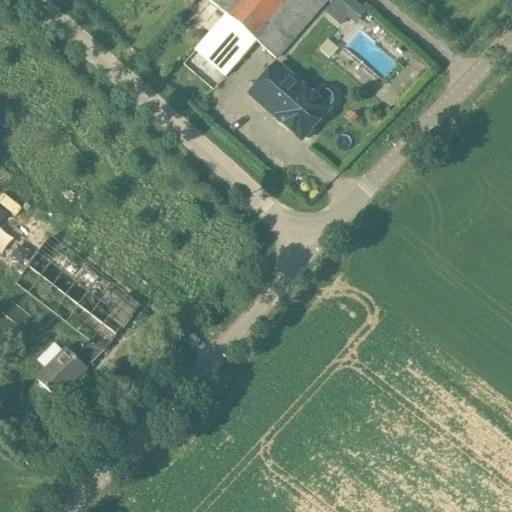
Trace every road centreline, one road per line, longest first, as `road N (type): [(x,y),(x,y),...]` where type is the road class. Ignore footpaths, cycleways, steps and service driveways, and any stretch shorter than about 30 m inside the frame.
road 1 (unclassified): [(313,246),(26,0)]
road 2 (unclassified): [(63,511),(313,246)]
road 3 (unclassified): [(313,246),(511,36)]
